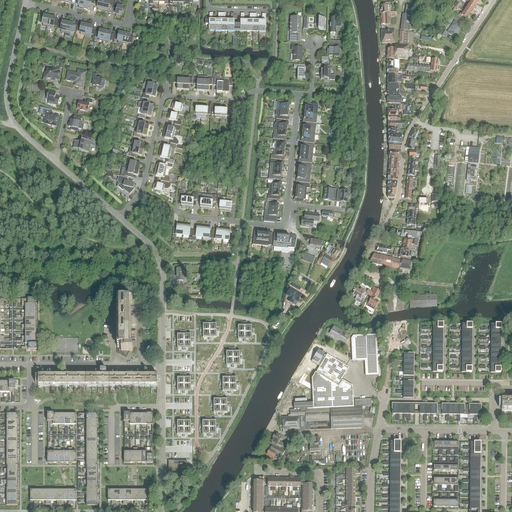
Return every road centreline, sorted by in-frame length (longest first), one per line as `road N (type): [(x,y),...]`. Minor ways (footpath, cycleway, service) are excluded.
road 1 (unclassified): [(55,161),(7,108),(25,2)]
road 2 (unclassified): [(354,283),(398,196),(413,121)]
road 3 (residential): [(287,204),(284,227),(183,215),(142,191)]
road 4 (unclassified): [(162,365),(161,266),(119,217)]
road 5 (unclassified): [(413,121),(493,0)]
road 6 (residential): [(298,94),(163,96)]
road 7 (residential): [(29,364),(162,365)]
road 8 (residential): [(25,2),(129,26),(132,0)]
